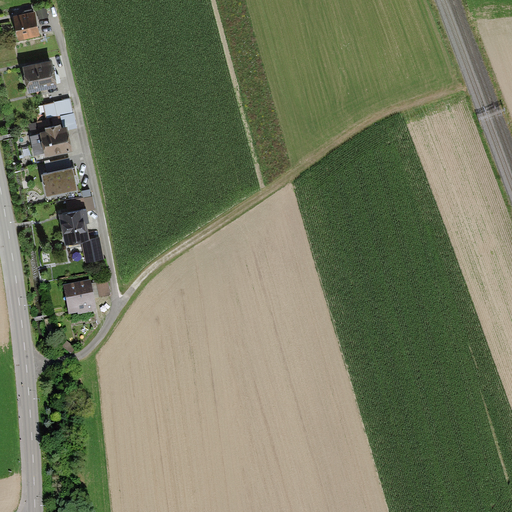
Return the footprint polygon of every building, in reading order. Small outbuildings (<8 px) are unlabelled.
[(33,16),(13,21),(17,41),(37,37),(33,16)] [(47,63),(21,69),(26,93),(53,87),(47,63)] [(65,98),(42,103),(45,116),(58,113),(61,124),(71,121),(65,98)] [(73,146),(68,122),(32,131),(37,154),(73,146)] [(74,163),(43,170),(48,191),(79,183),(74,163)] [(85,206),(62,210),(67,237),(90,233),(85,206)] [(99,236),(84,239),(87,255),(102,252),(99,236)] [(91,279),(63,285),(69,314),(78,312),(78,314),(97,311),(94,298),(91,283),(91,279)] [(108,280),(97,282),(99,298),(111,296),(108,280)]
